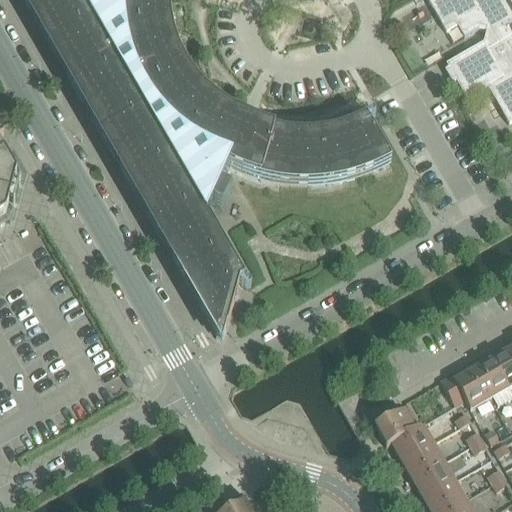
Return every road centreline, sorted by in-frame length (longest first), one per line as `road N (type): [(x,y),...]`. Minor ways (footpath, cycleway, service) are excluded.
road 1 (tertiary): [(196,393),(0,51)]
road 2 (residential): [(196,393),(511,206)]
road 3 (residential): [(0,507),(196,393)]
road 4 (tertiary): [(363,511),(326,482),(242,454)]
road 5 (residential): [(401,382),(511,318)]
